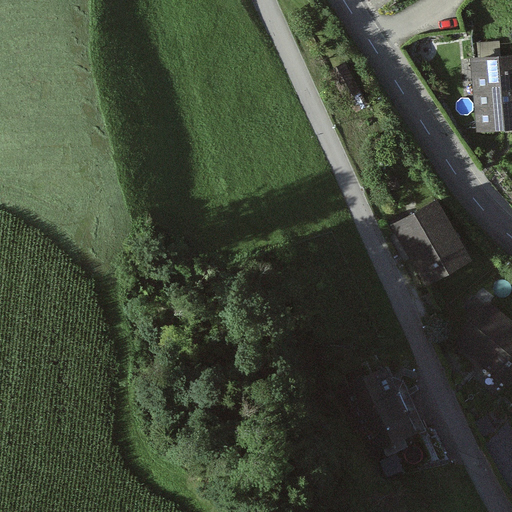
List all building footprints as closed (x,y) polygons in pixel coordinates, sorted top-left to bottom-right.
[(489,128),(511,126),(511,59),(483,62),(476,62),(481,128),(489,128)] [(327,72),(342,98),(355,91),(340,65),(327,72)] [(390,225),(423,283),(459,262),(425,204),(390,225)] [(453,340),(504,383),(511,372),(511,336),(479,309),(453,340)] [(387,364),(343,385),(373,447),(417,426),(387,364)]
